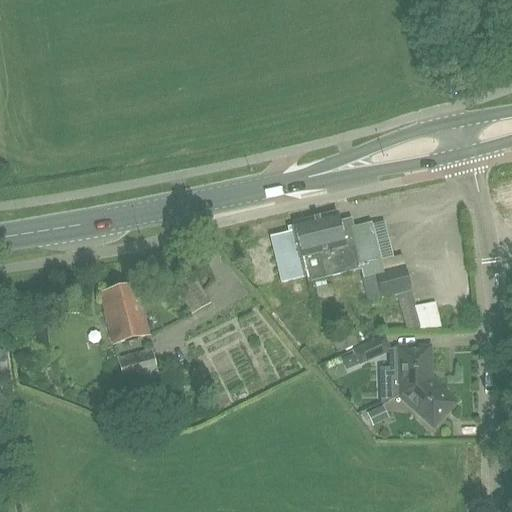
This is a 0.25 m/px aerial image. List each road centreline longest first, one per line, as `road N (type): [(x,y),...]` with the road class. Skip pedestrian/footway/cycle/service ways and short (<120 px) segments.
road 1 (unclassified): [(496,511),(483,218),(464,152)]
road 2 (primary): [(0,241),(245,190)]
road 3 (primary): [(245,190),(464,152)]
road 4 (primary): [(456,122),(245,190)]
